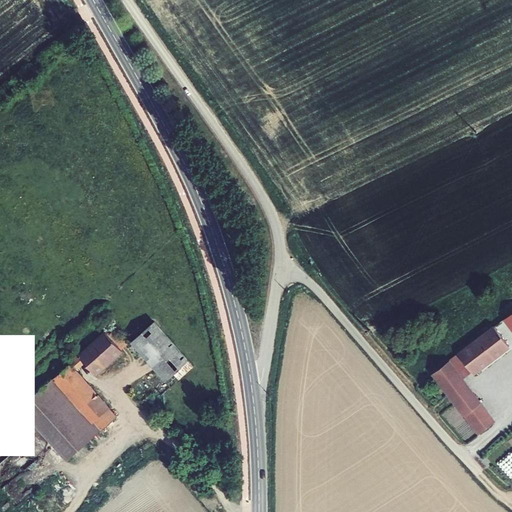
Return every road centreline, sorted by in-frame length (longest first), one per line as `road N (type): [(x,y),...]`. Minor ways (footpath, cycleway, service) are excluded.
road 1 (residential): [(252,393),(280,261),(276,225),(127,0)]
road 2 (primary): [(252,393),(202,203),(93,0)]
road 3 (track): [(280,261),(317,290),(511,503)]
